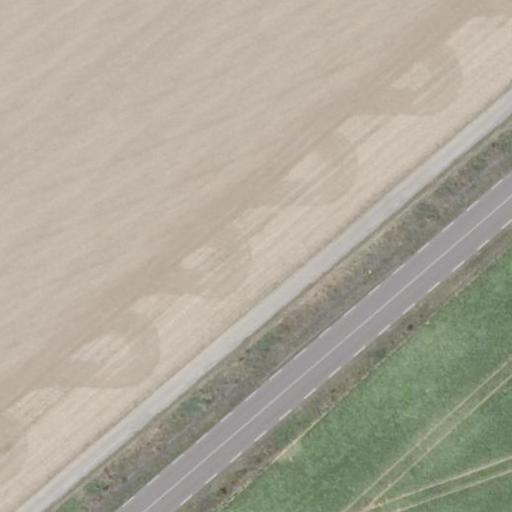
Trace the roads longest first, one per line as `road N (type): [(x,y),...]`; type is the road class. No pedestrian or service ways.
road 1 (track): [(511,103),(29,511)]
road 2 (primary): [(511,202),(153,511)]
